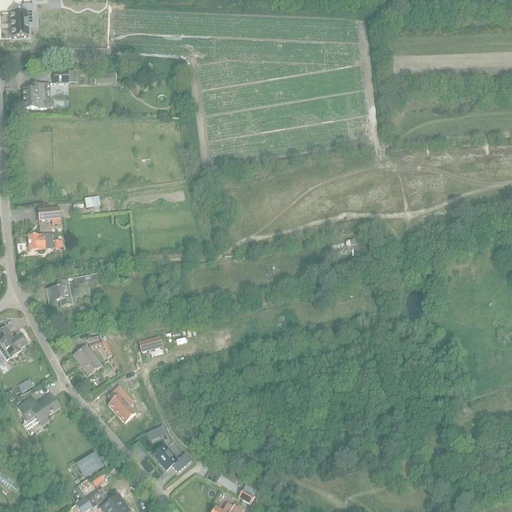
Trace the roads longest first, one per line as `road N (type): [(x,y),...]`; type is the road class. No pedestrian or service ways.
road 1 (residential): [(171,511),(70,392),(17,293)]
road 2 (residential): [(17,293),(0,138)]
